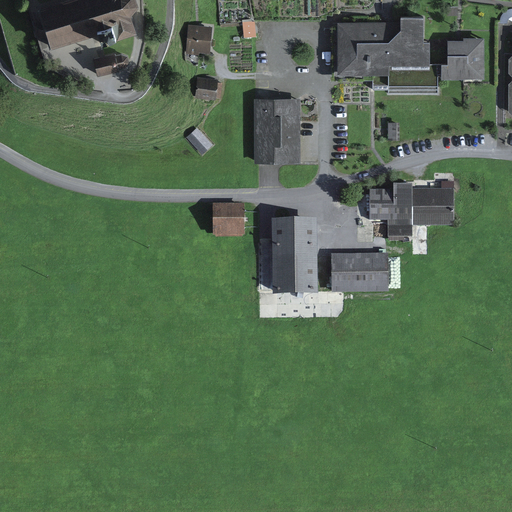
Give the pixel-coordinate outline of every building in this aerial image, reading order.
[(34,0),(33,1),(48,47),(93,32),(97,44),(133,32),(129,20),(136,8),(133,0),(34,0)] [(403,24),(339,24),(338,74),(375,74),(375,84),(437,84),(438,73),(445,73),(445,77),(482,77),(482,39),(466,39),(466,42),(450,42),(450,66),(429,66),(429,42),(421,42),(421,19),(403,19),(403,24)] [(212,27),(188,25),(186,52),(209,54),(212,27)] [(117,51),(91,58),(97,76),(123,68),(125,63),(123,53),(117,51)] [(218,81),(196,79),(195,97),(216,99),(218,81)] [(298,97),(254,98),(257,163),(300,161),(298,97)] [(198,127),(187,136),(202,153),(213,144),(198,127)] [(393,190),(370,191),(371,220),(389,220),(389,237),(412,237),(411,226),(455,225),(454,184),(430,184),(431,190),(412,190),(412,187),(393,187),(393,190)] [(244,210),(212,210),(213,237),(245,237),(244,210)] [(317,219),(272,220),(273,294),(318,294),(317,219)] [(386,253),(331,255),(332,293),(387,292),(386,253)]
